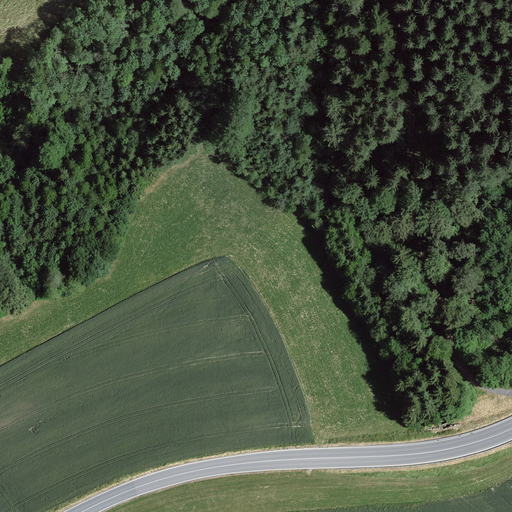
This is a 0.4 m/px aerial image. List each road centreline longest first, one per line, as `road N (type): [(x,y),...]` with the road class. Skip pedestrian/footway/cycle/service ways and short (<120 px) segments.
road 1 (tertiary): [(83,511),(176,475),(254,461),(433,452),(511,429)]
road 2 (track): [(511,390),(485,385),(463,367),(423,248),(411,198),(410,58),(396,0)]
